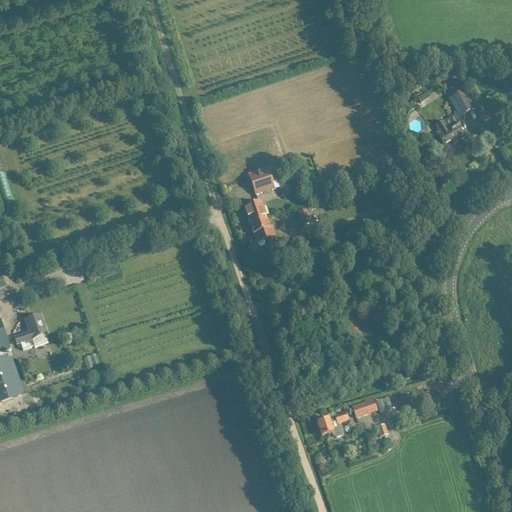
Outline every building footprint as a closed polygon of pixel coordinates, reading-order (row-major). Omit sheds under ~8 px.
[(474,110),(469,101),(464,92),(450,101),(457,113),(454,115),(455,117),(443,124),(443,123),(436,127),(440,134),(437,135),(446,149),(446,148),(458,140),(458,141),(467,136),(464,131),(465,131),(464,129),(463,129),(459,123),(461,122),(462,120),(462,119),(461,118),(474,110)] [(414,98),(419,107),(428,101),(423,93),(414,98)] [(268,171),(258,174),(249,177),(255,196),(265,193),(274,190),(268,171)] [(8,195),(13,206),(16,205),(12,193),(8,195)] [(257,224),(267,221),(261,202),(244,208),(250,224),(256,222),(257,224)] [(311,224),(307,212),(298,214),(302,227),(311,224)] [(256,222),(250,224),(256,243),(276,236),(272,227),(269,228),(267,221),(257,224),(256,222)] [(295,239),(298,248),(310,245),(308,236),(295,239)] [(3,281),(0,281),(0,299),(8,297),(3,281)] [(17,346),(20,344),(23,351),(34,347),(35,349),(48,344),(45,336),(47,335),(40,316),(25,321),(29,333),(14,339),(17,346)] [(0,320),(0,402),(21,396),(6,352),(10,350),(0,320)] [(94,366),(104,363),(101,352),(91,355),(94,366)] [(383,398),(386,408),(397,405),(393,395),(383,398)] [(376,412),(373,402),(352,409),(355,419),(376,412)] [(346,414),(336,417),(335,414),(326,417),(327,420),(317,424),(322,438),(332,434),(333,437),(337,439),(342,437),(344,433),(342,428),(339,426),(338,425),(348,421),(346,414)]
